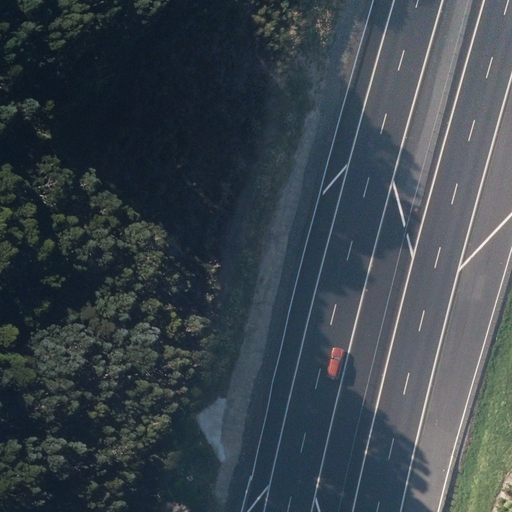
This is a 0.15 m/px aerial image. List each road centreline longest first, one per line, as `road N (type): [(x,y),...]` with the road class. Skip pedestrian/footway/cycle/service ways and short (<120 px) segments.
road 1 (motorway): [(296,511),(361,206),(418,0)]
road 2 (motorway): [(511,51),(399,511)]
